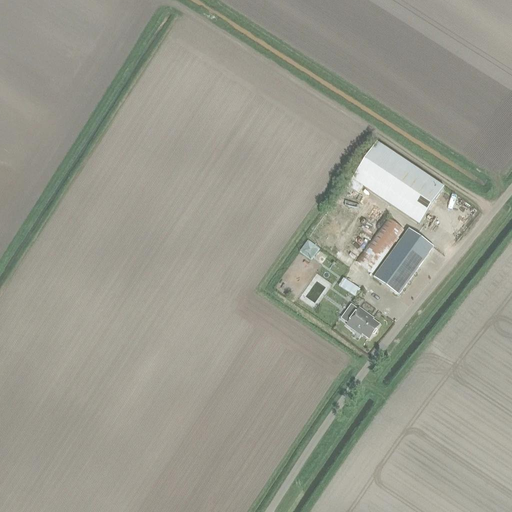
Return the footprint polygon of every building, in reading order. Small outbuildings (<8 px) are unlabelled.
[(444,188),(377,144),(352,181),(419,226),(444,188)] [(355,263),(373,276),(406,232),(387,219),(355,263)] [(432,249),(408,231),(374,278),(398,295),(432,249)] [(307,241),(299,253),(311,261),(319,249),(307,241)] [(331,257),(327,263),(341,273),(345,267),(331,257)] [(355,296),(359,290),(344,281),(340,287),(355,296)] [(319,300),(318,291),(307,291),(308,301),(319,300)] [(378,325),(368,318),(369,316),(359,309),(346,326),(354,332),(355,331),(368,340),(378,325)]
